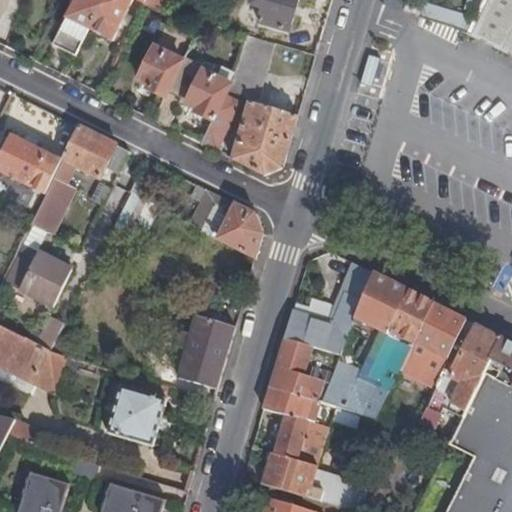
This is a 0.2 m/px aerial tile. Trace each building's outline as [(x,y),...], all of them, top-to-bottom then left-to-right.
[(79,0),(55,49),(77,60),(90,33),(106,0),(79,0)] [(144,6),(147,0),(106,0),(90,33),(112,45),(134,1),(144,6)] [(325,0),(252,0),(250,12),(264,16),(260,29),(288,38),(300,1),(323,8),(325,0)] [(400,0),(385,0),(382,13),(401,18),(401,20),(417,25),(416,28),(463,42),(511,65),(511,33),(473,22),(431,9),(400,0)] [(473,22),(481,7),(456,0),(434,0),(431,9),(473,22)] [(511,0),(484,0),(481,7),(473,22),(511,33),(511,0)] [(264,46),(246,40),(230,91),(229,96),(248,101),(264,46)] [(149,93),(165,100),(182,67),(155,53),(139,84),(150,89),(149,93)] [(153,123),(169,131),(181,108),(191,106),(199,111),(197,116),(213,124),(226,100),(229,96),(230,91),(205,77),(186,60),(182,67),(165,100),(153,123)] [(13,97),(0,90),(0,116),(3,118),(13,97)] [(202,148),(215,154),(240,108),(226,100),(213,124),(202,148)] [(284,170),(298,122),(249,108),(232,162),(267,180),(284,170)] [(130,156),(79,130),(62,165),(49,190),(65,197),(77,173),(100,184),(106,172),(120,178),(130,156)] [(49,190),(62,165),(13,139),(0,165),(0,175),(44,198),(49,190)] [(102,183),(94,201),(107,206),(115,189),(102,183)] [(216,206),(227,211),(229,206),(196,189),(190,200),(200,205),(202,201),(216,206)] [(65,197),(49,190),(44,198),(31,225),(52,236),(70,200),(65,197)] [(130,198),(112,233),(137,245),(155,210),(130,198)] [(201,235),(216,206),(202,201),(200,205),(188,229),(201,235)] [(253,218),(229,206),(227,211),(216,206),(201,235),(256,264),(264,239),(253,218)] [(39,257),(49,238),(30,228),(1,286),(52,312),(70,272),(39,257)] [(374,278),(357,269),(343,307),(343,308),(342,311),(335,329),(290,317),(284,340),(314,349),(333,355),(342,357),(346,349),(352,334),(374,278)] [(433,307),(374,278),(352,334),(357,336),(365,315),(393,330),(374,369),(366,365),(360,376),(368,379),(358,398),(329,388),(322,406),(333,409),(357,417),(375,422),(390,392),(397,378),(433,307)] [(294,304),(290,317),(335,329),(342,311),(343,308),(312,299),(309,308),(294,304)] [(455,318),(433,307),(397,378),(414,387),(429,358),(433,360),(455,318)] [(217,394),(236,331),(195,319),(177,383),(217,394)] [(48,321),(34,348),(50,356),(60,336),(63,329),(48,321)] [(500,340),(476,328),(448,382),(461,387),(446,416),(459,422),(473,396),(500,340)] [(34,348),(0,330),(0,372),(31,389),(51,399),(65,372),(70,362),(50,356),(34,348)] [(60,336),(50,356),(70,362),(77,346),(60,336)] [(284,340),(269,388),(314,403),(317,404),(323,386),(322,386),(304,379),(314,349),(284,340)] [(498,511),(511,484),(511,346),(500,340),(473,396),(459,422),(449,444),(477,459),(449,511),(498,511)] [(346,349),(342,357),(337,370),(343,371),(350,350),(346,349)] [(75,376),(79,365),(70,362),(65,372),(75,376)] [(368,379),(360,376),(343,371),(337,370),(329,388),(358,398),(368,379)] [(31,389),(0,372),(0,386),(26,399),(31,389)] [(269,388),(261,412),(308,428),(314,403),(269,388)] [(425,410),(421,419),(433,425),(448,395),(435,389),(425,410)] [(164,404),(118,390),(105,437),(151,451),(164,404)] [(390,392),(375,422),(414,435),(421,419),(425,410),(390,392)] [(333,409),(329,422),(353,429),(357,417),(333,409)] [(261,412),(257,429),(278,435),(273,460),(313,471),(326,433),(308,428),(261,412)] [(0,416),(0,451),(5,442),(15,422),(16,421),(0,416)] [(41,436),(15,422),(5,442),(35,452),(41,436)] [(269,459),(261,488),(273,491),(311,502),(319,505),(341,511),(355,511),(361,495),(363,495),(366,486),(357,483),(357,485),(337,479),(336,484),(312,477),(313,471),(273,460),(269,459)] [(96,471),(74,464),(70,479),(88,484),(92,483),(93,477),(95,477),(96,471)] [(24,511),(58,511),(64,490),(26,479),(19,505),(26,506),(24,511)] [(511,511),(511,484),(498,511),(511,511)] [(158,511),(161,504),(108,488),(100,511),(158,511)] [(273,491),(269,503),(300,511),(308,511),(311,502),(273,491)] [(341,511),(319,505),(311,502),(308,511),(341,511)] [(300,511),(269,503),(266,511),(300,511)]
